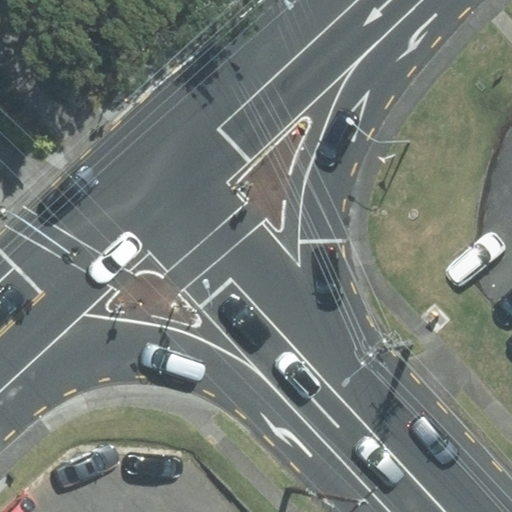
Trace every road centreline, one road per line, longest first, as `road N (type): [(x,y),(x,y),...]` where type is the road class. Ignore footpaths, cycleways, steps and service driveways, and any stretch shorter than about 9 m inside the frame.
road 1 (secondary): [(387,0),(316,208),(322,289),(367,408)]
road 2 (secondary): [(367,408),(178,347),(0,351)]
road 3 (secondary): [(159,184),(367,408)]
road 4 (secondary): [(159,184),(363,0)]
road 5 (secondary): [(0,334),(159,184)]
road 6 (secondary): [(367,408),(462,511)]
